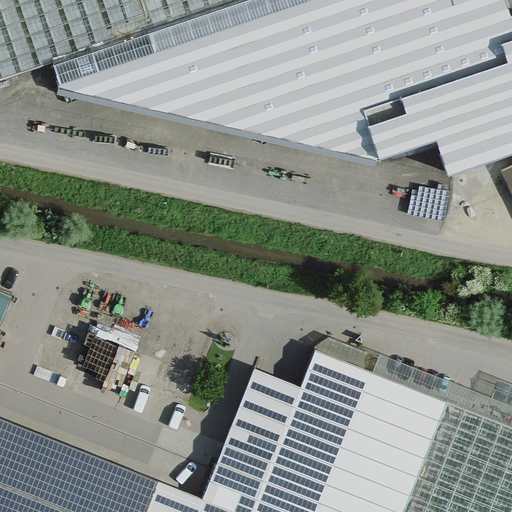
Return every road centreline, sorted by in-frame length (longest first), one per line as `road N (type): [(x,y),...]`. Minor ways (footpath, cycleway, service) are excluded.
road 1 (track): [(0,148),(511,252)]
road 2 (unknown): [(41,251),(13,335),(14,379),(48,407),(128,439),(168,441),(194,426),(258,296)]
